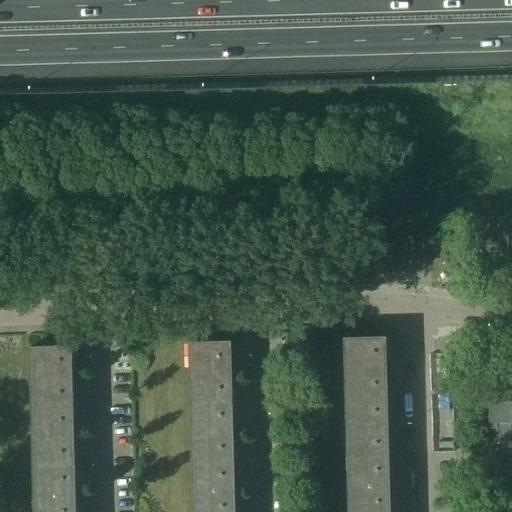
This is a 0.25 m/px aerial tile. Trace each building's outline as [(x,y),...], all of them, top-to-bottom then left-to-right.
[(424,267),(423,242),(404,242),(405,267),(424,267)] [(386,337),(344,338),(345,373),(387,371),(386,337)] [(232,375),(231,341),(189,342),(190,376),(232,375)] [(72,345),(30,347),(31,379),(73,378),(72,345)] [(387,399),(387,371),(345,373),(345,400),(387,399)] [(233,404),(232,375),(190,376),(191,405),(233,404)] [(73,407),(73,378),(31,379),(32,408),(73,407)] [(511,394),(510,394),(510,401),(486,402),(487,428),(494,428),(494,437),(484,437),(485,472),(498,472),(499,488),(511,487),(511,394)] [(388,430),(387,399),(345,400),(346,431),(388,430)] [(233,433),(233,404),(191,405),(191,435),(233,433)] [(74,437),(73,407),(32,408),(32,438),(74,437)] [(389,459),(388,430),(346,431),(347,461),(389,459)] [(234,463),(233,433),(191,435),(192,464),(234,463)] [(75,465),(74,437),(32,438),(33,466),(75,465)] [(390,490),(389,459),(347,461),(348,491),(390,490)] [(235,489),(234,463),(192,464),(193,490),(235,489)] [(76,497),(75,465),(33,466),(34,498),(76,497)] [(235,511),(235,489),(193,490),(193,511),(235,511)] [(390,511),(390,490),(348,491),(348,511),(390,511)] [(76,511),(76,497),(34,498),(34,511),(76,511)]
